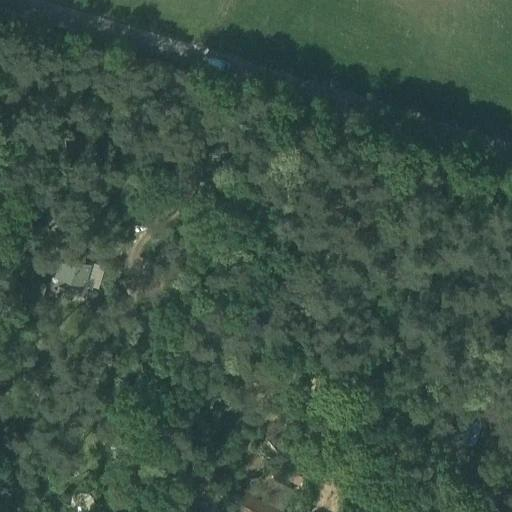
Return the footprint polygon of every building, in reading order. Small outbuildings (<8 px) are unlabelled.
[(82,281),(89,260),(62,252),(55,273),(82,281)] [(42,296),(46,284),(30,279),(26,291),(42,296)] [(353,362),(343,368),(348,375),(357,369),(353,362)] [(473,402),(467,419),(483,424),(487,426),(493,409),(473,402)] [(467,419),(459,443),(474,448),(483,424),(467,419)] [(265,501),(245,491),(235,509),(241,511),(278,511),(291,488),(276,480),(265,501)]
